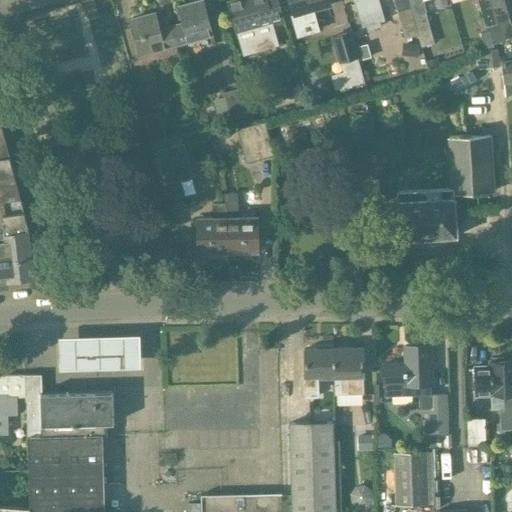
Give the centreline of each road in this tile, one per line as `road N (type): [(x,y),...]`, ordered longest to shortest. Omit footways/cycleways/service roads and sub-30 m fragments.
road 1 (residential): [(0,316),(327,303),(511,313)]
road 2 (unknown): [(150,310),(131,485),(100,511)]
